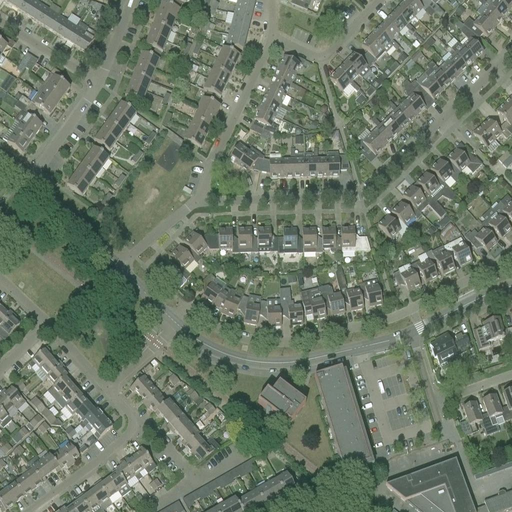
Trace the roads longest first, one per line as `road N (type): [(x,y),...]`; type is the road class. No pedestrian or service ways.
road 1 (residential): [(172,322),(187,307),(253,341),(308,339),(395,317),(511,250)]
road 2 (residential): [(203,199),(360,196),(511,53)]
road 3 (tertiary): [(172,322),(197,342),(262,363),(410,333)]
road 4 (residential): [(203,199),(210,166),(271,39)]
road 5 (residential): [(25,511),(143,423)]
road 6 (residential): [(271,39),(321,57),(378,0)]
road 7 (tertiary): [(27,182),(115,268)]
road 8 (residential): [(27,182),(95,83)]
